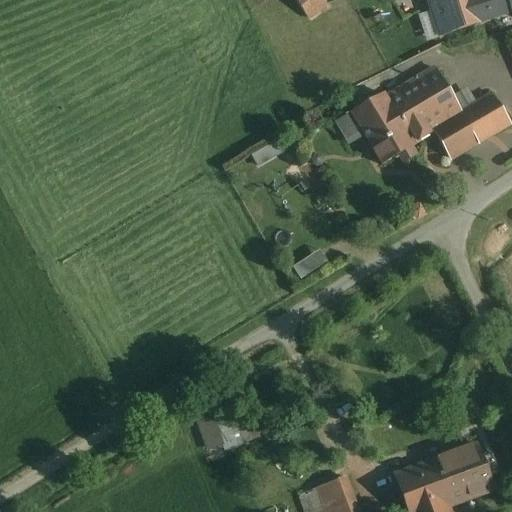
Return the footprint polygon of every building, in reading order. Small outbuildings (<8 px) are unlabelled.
[(328,8),(322,0),(292,0),(309,23),(328,8)] [(488,23),(487,21),(480,0),(426,0),(439,38),(488,23)] [(511,0),(480,0),(487,21),(511,13),(511,0)] [(383,98),(413,148),(433,136),(431,133),(462,115),(460,112),(433,68),(383,98)] [(348,92),(326,106),(333,118),(355,105),(348,92)] [(511,128),(490,94),(460,112),(462,115),(431,133),(433,136),(450,164),(511,128)] [(380,168),(413,148),(383,98),(382,96),(333,125),(347,148),(363,139),(380,168)] [(277,142),(251,151),(256,164),(282,155),(277,142)] [(212,412),(195,419),(207,453),(222,447),(224,453),(260,440),(253,422),(238,427),(235,418),(216,425),(212,412)] [(327,462),(311,428),(289,438),(305,472),(327,462)] [(403,500),(413,496),(422,493),(444,487),(452,509),(493,493),(476,447),(394,477),(403,500)] [(356,511),(344,480),(300,497),(305,511),(356,511)] [(444,487),(403,500),(407,511),(443,511),(452,509),(444,487)]
